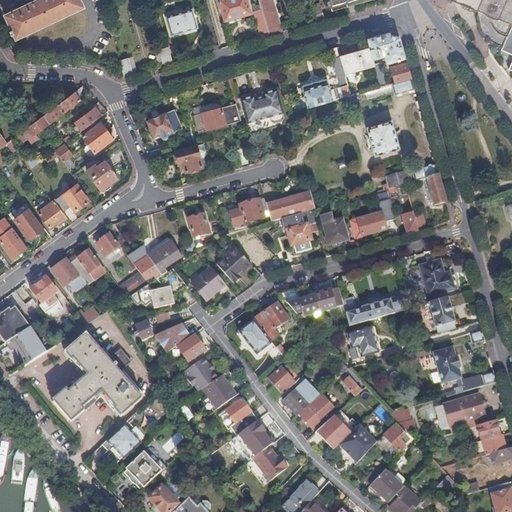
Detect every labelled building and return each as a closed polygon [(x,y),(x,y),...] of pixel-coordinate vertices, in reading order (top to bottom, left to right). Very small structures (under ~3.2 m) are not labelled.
[(38,0),(25,6),(23,2),(17,4),(18,9),(5,16),(11,30),(9,31),(11,36),(13,35),(15,39),(84,7),(80,0),(38,0)] [(251,14),(247,0),(225,0),(224,0),(220,1),(226,22),(228,21),(234,19),(251,14)] [(276,0),(259,0),(261,5),(262,10),(270,36),(286,32),(276,0)] [(332,8),(360,0),(329,0),(330,1),(328,2),(329,6),(331,5),(332,8)] [(450,0),(450,1),(459,5),(477,13),(482,0),(450,0)] [(511,28),(511,0),(482,0),(477,13),(479,14),(480,19),(479,19),(480,23),(478,24),(481,26),(479,28),(482,30),(481,32),(483,33),(483,34),(485,36),(485,38),(488,39),(488,41),(490,41),(490,43),(492,43),(503,48),(509,35),(511,28)] [(321,7),(313,9),(317,23),(324,21),(321,7)] [(193,10),(166,18),(171,37),(198,29),(193,10)] [(254,12),(262,39),(270,36),(262,10),(255,12),(254,12)] [(511,28),(509,35),(503,48),(502,52),(511,56),(511,65),(510,71),(511,72),(511,28)] [(370,49),(373,60),(385,57),(387,64),(405,59),(399,39),(388,34),(367,40),(370,49)] [(173,64),(168,48),(160,50),(164,66),(173,64)] [(302,90),(307,109),(350,97),(344,75),(340,58),(337,48),(330,50),(340,88),(330,91),(328,83),(327,83),(327,80),(302,87),(303,90),(302,90)] [(370,49),(340,58),(344,75),(375,66),(375,65),(373,60),(370,49)] [(159,67),(164,66),(160,50),(155,52),(159,67)] [(122,58),(120,59),(125,77),(133,75),(129,59),(123,60),(122,58)] [(133,75),(138,73),(133,58),(129,59),(133,75)] [(375,66),(381,88),(387,86),(380,63),(375,65),(375,66)] [(392,74),(395,84),(411,79),(407,65),(395,68),(396,73),(392,74)] [(392,85),(394,93),(395,96),(414,90),(411,79),(395,84),(392,85)] [(394,93),(392,85),(387,86),(381,88),(364,93),(366,101),(394,93)] [(241,101),(247,124),(270,118),(271,123),(274,124),(281,122),(283,119),(282,115),(284,114),(277,91),(263,94),(264,98),(256,100),(255,97),(241,101)] [(74,93),(27,128),(33,137),(80,101),(74,93)] [(236,105),(193,117),(198,133),(207,130),(207,132),(226,126),(225,125),(231,123),(233,130),(242,127),(241,121),(236,105)] [(73,130),(77,136),(101,118),(95,109),(75,124),(77,126),(73,130)] [(173,132),(174,132),(182,129),(174,110),(165,114),(146,122),(154,138),(161,135),(163,140),(164,141),(166,142),(167,141),(167,139),(167,138),(165,133),(171,130),(173,132)] [(367,128),(375,158),(400,150),(391,121),(367,128)] [(83,138),(88,146),(106,132),(101,124),(83,138)] [(165,133),(167,138),(175,135),(174,132),(173,132),(171,130),(165,133)] [(106,132),(88,146),(94,154),(112,140),(106,132)] [(178,138),(180,144),(193,140),(192,134),(178,138)] [(72,158),(63,146),(55,152),(58,157),(64,164),(69,160),(72,158)] [(178,164),(181,174),(202,168),(197,147),(175,152),(175,154),(173,156),(175,162),(178,164)] [(55,152),(45,160),(48,164),(58,157),(55,152)] [(30,156),(24,160),(31,170),(36,166),(30,156)] [(74,166),(69,160),(64,164),(68,170),(74,166)] [(87,172),(99,189),(106,184),(108,187),(117,180),(104,163),(96,169),(94,166),(87,172)] [(438,176),(435,165),(410,172),(411,175),(409,176),(410,180),(412,180),(413,183),(427,179),(438,176)] [(387,180),(388,183),(389,190),(395,188),(401,186),(405,185),(413,183),(412,180),(410,180),(409,176),(411,175),(410,172),(399,175),(387,180)] [(438,176),(427,179),(434,207),(445,203),(438,176)] [(77,186),(54,202),(62,212),(69,207),(74,214),(89,203),(77,186)] [(309,194),(266,206),(271,223),(313,211),(314,211),(309,194)] [(259,201),(229,209),(234,227),(264,219),(259,201)] [(395,221),(389,201),(378,204),(381,213),(350,222),(355,240),(386,231),(384,224),(395,221)] [(62,212),(54,202),(39,214),(50,229),(58,223),(60,225),(67,219),(62,212)] [(29,209),(14,220),(20,229),(29,240),(44,229),(29,209)] [(349,240),(343,220),(334,223),(332,214),(321,217),(329,246),(349,240)] [(414,218),(413,215),(402,218),(407,235),(418,232),(418,231),(414,218)] [(422,215),(414,218),(418,231),(426,228),(422,215)] [(204,216),(187,221),(193,239),(209,235),(204,216)] [(27,249),(5,218),(0,221),(0,243),(12,260),(27,249)] [(20,229),(14,220),(12,222),(18,230),(20,229)] [(307,226),(287,232),(291,246),(311,241),(307,226)] [(100,243),(96,246),(106,258),(118,249),(108,236),(99,242),(100,243)] [(170,243),(148,258),(149,259),(161,277),(166,274),(163,269),(180,258),(170,243)] [(251,266),(235,249),(216,265),(233,285),(240,278),(239,278),(252,267),(251,266)] [(79,277),(87,288),(105,274),(88,252),(78,260),(74,258),(68,263),(79,277)] [(135,269),(145,282),(153,276),(155,281),(161,277),(149,259),(144,262),(143,261),(136,266),(136,267),(135,269)] [(68,263),(66,260),(52,271),(64,288),(79,277),(68,263)] [(265,262),(251,266),(252,267),(261,277),(262,277),(273,274),(270,266),(266,267),(265,262)] [(281,263),(270,266),(273,274),(283,270),(281,263)] [(440,263),(420,269),(428,298),(454,291),(449,274),(444,276),(440,263)] [(225,285),(210,268),(191,285),(205,302),(225,285)] [(155,281),(163,294),(172,289),(174,291),(184,284),(172,269),(166,274),(161,277),(155,281)] [(132,277),(119,287),(127,298),(141,288),(132,277)] [(46,279),(30,291),(42,306),(57,294),(46,279)] [(133,294),(138,306),(155,298),(149,286),(133,294)] [(319,295),(314,297),(319,313),(335,309),(330,289),(318,292),(319,295)] [(279,296),(298,316),(301,313),(303,318),(319,313),(314,297),(299,301),(295,291),(279,296)] [(455,324),(448,300),(429,305),(436,329),(454,324),(455,324)] [(388,317),(411,310),(410,307),(404,309),(402,301),(391,304),(390,301),(362,309),(362,310),(346,315),(347,319),(350,328),(388,317)] [(261,316),(253,321),(270,343),(278,337),(273,331),(279,327),(287,321),(277,305),(263,315),(266,320),(264,322),(261,316)] [(0,338),(4,345),(5,344),(30,328),(15,308),(1,318),(0,317),(0,338)] [(81,312),(77,315),(85,327),(106,313),(102,309),(96,313),(92,309),(84,315),(81,312)] [(168,314),(155,317),(156,325),(169,320),(168,314)] [(350,328),(347,319),(328,325),(330,327),(334,332),(350,328)] [(144,320),(137,321),(139,326),(135,328),(137,333),(141,343),(152,338),(152,337),(153,335),(151,332),(153,331),(151,328),(150,327),(148,324),(146,324),(144,320)] [(256,357),(271,344),(270,343),(253,321),(253,320),(237,333),(256,357)] [(454,324),(436,329),(438,336),(456,330),(454,324)] [(273,331),(278,337),(283,333),(279,327),(273,331)] [(30,328),(5,344),(11,353),(13,351),(24,368),(36,360),(46,353),(30,328)] [(372,329),(348,336),(352,350),(359,348),(362,358),(379,354),(372,329)] [(481,332),(469,336),(472,346),(484,342),(481,332)] [(141,343),(137,333),(130,337),(136,345),(141,343)] [(54,401),(73,422),(101,398),(114,412),(116,410),(121,416),(144,396),(122,372),(131,364),(120,352),(111,359),(90,334),(67,354),(72,360),(70,362),(83,377),(54,401)] [(199,348),(201,346),(194,336),(178,349),(188,364),(203,353),(199,348)] [(281,348),(277,352),(284,361),(288,357),(281,348)] [(461,381),(458,371),(455,360),(453,350),(433,355),(441,386),(457,382),(459,389),(454,390),(455,392),(456,396),(496,384),(493,373),(461,383),(460,381),(461,381)] [(194,386),(199,393),(208,387),(212,384),(218,379),(213,372),(208,365),(203,359),(184,373),(189,379),(188,381),(193,387),(194,386)] [(283,371),(295,384),(300,380),(287,366),(283,371)] [(295,384),(283,371),(281,369),(268,381),(281,394),(287,388),(289,390),(295,384)] [(348,371),(345,373),(349,378),(362,392),(365,389),(348,371)] [(212,384),(208,387),(210,391),(215,387),(222,397),(234,388),(225,377),(213,385),(212,384)] [(362,392),(349,378),(342,384),(355,398),(362,392)] [(310,405),(319,397),(305,382),(284,401),(292,409),(290,411),(296,417),(309,404),(310,405)] [(310,405),(299,415),(312,430),(320,424),(318,422),(333,408),(321,395),(319,397),(310,405)] [(450,428),(452,435),(477,428),(487,425),(485,418),(479,396),(443,407),(450,428)] [(230,429),(236,438),(238,436),(257,422),(241,400),(225,412),(235,425),(230,429)] [(410,422),(407,410),(390,415),(397,423),(407,434),(408,435),(415,433),(412,422),(410,422)] [(228,430),(230,429),(235,425),(225,412),(219,417),(228,430)] [(333,417),(318,431),(335,450),(338,447),(350,435),(333,417)] [(127,422),(122,427),(123,428),(124,427),(140,443),(144,440),(142,438),(144,436),(136,427),(133,429),(127,422)] [(257,422),(238,436),(251,454),(270,439),(257,422)] [(487,425),(477,428),(481,443),(500,437),(495,423),(487,425)] [(399,453),(406,446),(400,440),(406,435),(396,426),(384,437),(383,440),(387,444),(390,443),(399,453)] [(107,443),(122,459),(124,460),(140,444),(140,443),(124,427),(123,428),(122,427),(107,441),(108,443),(107,443)] [(350,435),(338,447),(345,453),(350,458),(356,465),(364,458),(376,444),(359,427),(350,435)] [(168,452),(184,438),(179,432),(162,446),(168,452)] [(408,435),(407,434),(406,435),(400,440),(406,446),(407,446),(413,441),(408,435)] [(500,437),(481,443),(484,454),(475,457),(475,460),(489,456),(506,451),(502,437),(500,437)] [(108,443),(107,441),(102,447),(117,463),(122,459),(107,443),(108,443)] [(436,456),(424,443),(417,445),(429,458),(436,456)] [(269,447),(252,461),(269,483),(288,469),(282,461),(280,462),(277,458),(269,447)] [(511,449),(506,451),(489,456),(492,466),(511,460),(511,449)] [(148,451),(144,454),(162,473),(165,469),(148,451)] [(125,471),(126,471),(143,490),(162,473),(144,454),(143,453),(125,471)] [(455,465),(453,457),(440,461),(436,456),(429,458),(430,459),(441,470),(455,465)] [(377,479),(381,475),(375,470),(364,481),(370,487),(377,479)] [(139,494),(143,490),(126,471),(122,475),(139,494)] [(381,475),(377,479),(378,480),(370,488),(388,504),(403,488),(384,472),(381,475)] [(437,489),(444,496),(455,485),(448,477),(437,489)] [(170,482),(163,489),(176,503),(183,496),(179,492),(180,490),(181,489),(182,486),(180,485),(178,486),(176,487),(175,488),(170,482)] [(281,507),(286,511),(301,511),(311,503),(319,494),(306,482),(288,501),(281,507)] [(479,485),(460,490),(467,497),(481,492),(479,485)] [(507,485),(491,489),(493,496),(491,497),(495,511),(511,511),(511,500),(509,491),(509,492),(507,485)] [(405,486),(403,488),(403,489),(396,497),(399,499),(389,510),(391,511),(413,511),(421,504),(415,499),(418,497),(405,486)] [(176,503),(163,489),(161,487),(148,500),(159,511),(171,511),(178,506),(176,503)] [(423,511),(437,497),(433,493),(419,508),(423,511)] [(188,499),(174,511),(207,511),(210,510),(210,506),(207,502),(203,502),(197,508),(188,499)] [(320,511),(311,503),(301,511),(320,511)]
